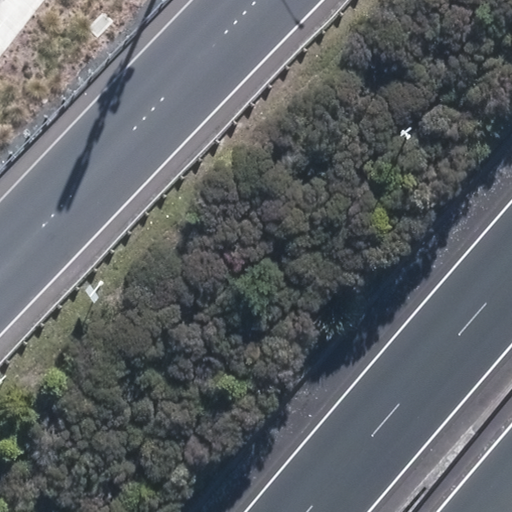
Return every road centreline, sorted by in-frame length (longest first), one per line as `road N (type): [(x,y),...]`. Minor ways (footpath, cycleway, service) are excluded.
road 1 (motorway): [(0,263),(246,0)]
road 2 (motorway): [(316,511),(511,284)]
